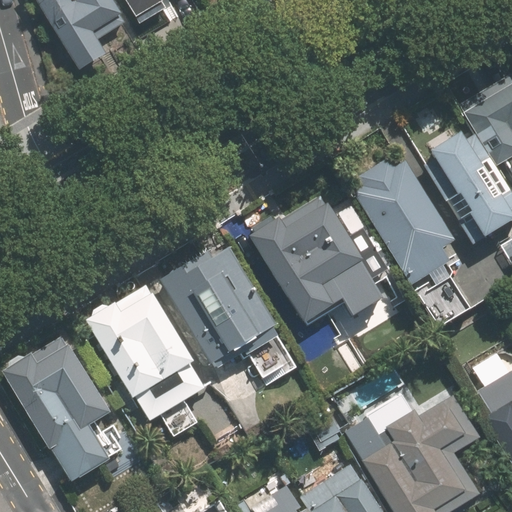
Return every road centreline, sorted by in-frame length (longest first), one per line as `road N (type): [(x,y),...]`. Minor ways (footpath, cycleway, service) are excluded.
road 1 (secondary): [(62,205),(393,0)]
road 2 (residential): [(62,205),(0,26)]
